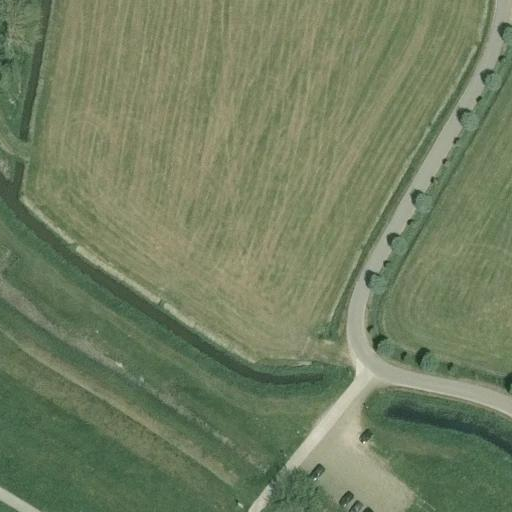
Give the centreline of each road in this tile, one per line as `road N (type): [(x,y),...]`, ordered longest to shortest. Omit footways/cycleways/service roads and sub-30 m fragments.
road 1 (unclassified): [(371,364),(354,334),(360,297),(489,60),(503,0)]
road 2 (unclassified): [(511,408),(371,364)]
